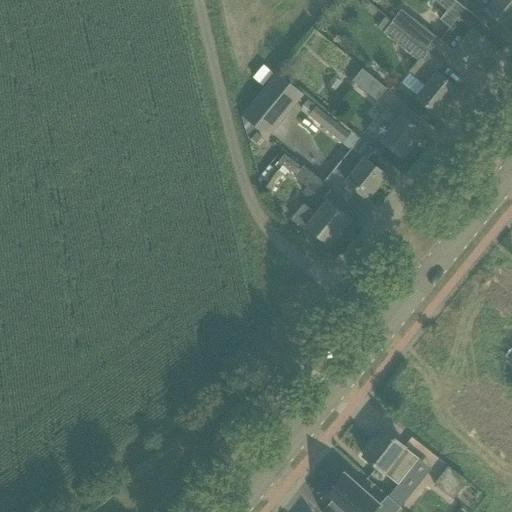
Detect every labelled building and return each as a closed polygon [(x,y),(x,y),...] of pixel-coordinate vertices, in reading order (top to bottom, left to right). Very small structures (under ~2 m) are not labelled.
[(453,0),(436,0),(435,2),(448,11),(448,12),(440,21),(451,29),(450,30),(464,41),(455,52),(454,53),(458,56),(459,57),(475,70),(493,47),(486,41),(493,33),(477,21),(465,10),(453,0)] [(453,0),(465,10),(473,0),(453,0)] [(511,0),(495,0),(486,12),(507,29),(511,23),(511,0)] [(401,10),(392,23),(393,24),(395,25),(430,53),(440,41),(414,20),(403,11),(401,10)] [(385,33),(384,34),(418,62),(408,73),(426,87),(416,99),(422,103),(437,115),(457,90),(437,74),(442,67),(444,65),(430,53),(395,25),(393,24),(392,25),(385,33)] [(352,83),(377,102),(387,90),(362,70),(352,83)] [(247,113),(244,117),(269,137),(303,95),(277,74),(247,113)] [(309,100),(304,106),(305,107),(312,113),(310,116),(311,117),(321,125),(344,143),(352,134),(310,100),(309,100)] [(381,143),(402,159),(422,133),(402,117),(401,118),(386,106),(376,118),(392,130),(381,143)] [(255,132),(249,139),(255,145),(256,144),(260,147),(264,142),(261,139),(262,138),(255,132)] [(342,161),(333,172),(340,177),(339,177),(356,191),(367,200),(387,177),(367,161),(351,149),(351,150),(342,160),(342,161)] [(284,153),(278,162),(296,176),(303,167),(284,153)] [(263,185),(272,192),(284,176),(275,169),(269,165),(262,174),(268,178),(263,185)] [(307,206),(294,220),(305,230),(306,228),(314,235),(330,247),(351,221),(324,199),(331,189),(304,167),(295,177),(317,194),(312,200),(307,206)] [(511,312),(498,301),(483,319),(511,344),(511,343),(511,312)] [(483,319),(467,337),(484,351),(476,360),(496,377),(504,368),(497,362),(511,344),(483,319)] [(511,362),(511,343),(503,355),(511,362)] [(435,375),(420,393),(449,418),(465,399),(472,406),(480,397),(460,380),(452,389),(435,375)] [(420,393),(405,411),(421,425),(414,434),(433,451),(441,442),(434,436),(449,418),(420,393)] [(364,458),(399,485),(419,460),(384,432),(364,458)] [(493,452),(485,461),(492,466),(499,457),(493,452)] [(448,467),(435,485),(453,499),(467,482),(449,468),(448,467)] [(344,473),(321,500),(327,506),(321,511),(376,511),(382,506),(344,473)] [(396,488),(388,498),(400,508),(408,498),(396,488)] [(501,500),(494,510),(496,511),(502,511),(508,505),(501,500)]
